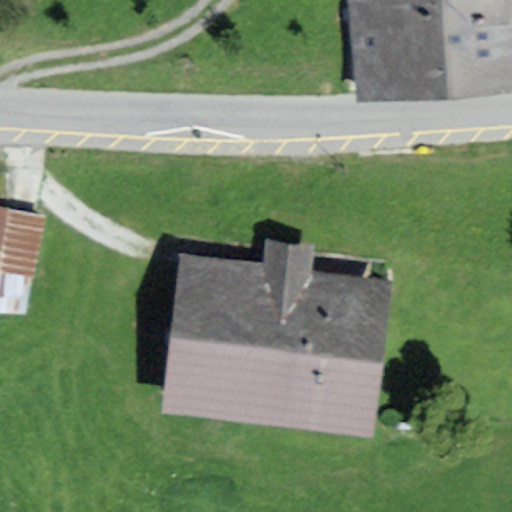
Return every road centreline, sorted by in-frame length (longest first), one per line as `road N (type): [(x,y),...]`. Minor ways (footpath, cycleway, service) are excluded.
road 1 (residential): [(511,113),(290,129),(0,111)]
road 2 (track): [(237,0),(201,38),(139,57),(38,69),(17,112)]
